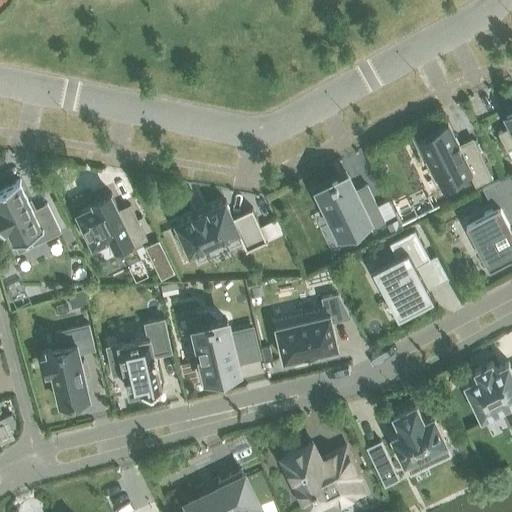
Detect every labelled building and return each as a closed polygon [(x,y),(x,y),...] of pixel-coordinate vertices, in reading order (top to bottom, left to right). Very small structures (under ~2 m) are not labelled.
[(511,124),(498,132),(507,150),(511,159),(511,110),(506,114),(511,124)] [(491,176),(472,138),(459,145),(447,122),(434,129),(433,127),(413,136),(419,148),(423,146),(442,183),(466,172),(472,185),(491,176)] [(511,210),(511,174),(511,171),(495,180),(511,211),(511,210)] [(384,220),(366,184),(355,189),(348,174),(344,176),(344,177),(338,180),(337,177),(334,178),(334,177),(314,187),(323,206),(325,209),(329,207),(342,233),(367,221),(369,227),(384,220)] [(46,203),(33,209),(18,179),(0,188),(0,224),(3,231),(8,228),(19,250),(60,230),(46,203)] [(146,237),(130,204),(119,209),(111,192),(93,200),(95,203),(77,211),(93,244),(110,236),(115,246),(132,238),(134,242),(146,237)] [(266,238),(254,212),(253,209),(252,207),(251,208),(233,216),(226,201),(225,199),(224,200),(207,208),(206,207),(194,213),(194,214),(177,222),(177,221),(175,222),(176,224),(176,223),(179,230),(175,232),(182,246),(186,245),(189,251),(188,251),(189,253),(191,252),(238,230),(246,248),(245,248),(246,249),(248,249),(247,248),(265,240),(266,240),(267,240),(267,238),(266,238)] [(511,254),(511,226),(500,204),(466,222),(489,266),(511,254)] [(398,218),(386,223),(390,232),(402,227),(398,218)] [(449,277),(436,253),(430,257),(415,228),(389,241),(397,255),(373,268),(374,270),(378,267),(390,290),(385,292),(398,316),(434,297),(429,288),(449,277)] [(338,345),(332,320),(350,316),(338,293),(322,296),(324,307),(275,319),(276,324),(275,324),(283,358),(338,345)] [(259,354),(253,328),(230,333),(227,319),(215,321),(215,318),(211,319),(210,313),(189,318),(195,342),(200,341),(204,357),(199,358),(203,376),(225,371),(224,367),(233,365),(238,364),(236,359),(259,354)] [(149,335),(107,345),(114,372),(125,370),(130,391),(143,388),(143,389),(142,389),(142,391),(163,386),(162,384),(161,385),(156,362),(157,362),(155,353),(170,349),(163,318),(146,322),(149,335)] [(85,377),(86,376),(82,360),(81,360),(79,352),(95,348),(89,323),(55,330),(59,346),(47,349),(49,354),(44,355),(47,371),(52,370),(62,410),(80,405),(78,397),(89,394),(85,377)] [(511,368),(509,363),(508,361),(506,362),(495,367),(493,363),(492,360),(490,362),(477,368),(476,368),(474,369),(475,372),(476,371),(478,376),(466,381),(464,382),(465,385),(465,384),(481,417),(485,415),(487,418),(499,412),(498,409),(511,402),(511,368)] [(447,441),(434,414),(424,419),(416,402),(393,414),(400,430),(391,435),(404,462),(405,462),(410,471),(425,464),(420,454),(447,441)] [(399,477),(381,440),(367,446),(385,484),(399,477)] [(362,490),(356,476),(359,474),(345,446),(320,458),(314,445),(302,451),(299,446),(283,454),(308,506),(318,501),(319,502),(325,499),(325,498),(333,494),(337,502),(362,490)] [(256,511),(252,504),(258,502),(241,467),(218,478),(221,485),(188,501),(193,511),(256,511)]
